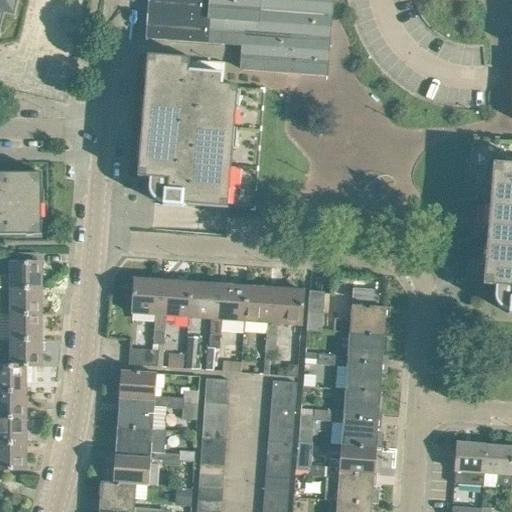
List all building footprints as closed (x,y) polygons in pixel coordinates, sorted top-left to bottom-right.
[(0,0),(0,29),(4,13),(14,16),(17,0),(0,0)] [(209,44),(212,0),(151,0),(149,39),(209,44)] [(316,3),(316,0),(212,0),(209,44),(244,47),(243,70),(325,76),(330,4),(316,3)] [(255,211),(265,89),(222,85),(223,73),(189,70),(190,59),(147,56),(137,178),(149,179),(148,189),(149,193),(151,197),(153,200),(156,202),(160,203),(162,203),(162,206),(183,207),(183,205),(255,211)] [(511,138),(473,135),(473,136),(469,136),(469,140),(468,140),(456,284),(495,287),(494,297),(495,301),(496,305),(499,308),(502,310),(506,311),(508,312),(507,314),(511,314),(511,138)] [(0,235),(41,235),(41,173),(0,173),(0,235)] [(0,289),(41,290),(41,263),(10,263),(10,276),(0,276),(0,289)] [(161,317),(163,281),(134,279),(132,314),(152,315),(155,316),(154,330),(164,331),(165,317),(161,317)] [(188,318),(191,283),(163,281),(161,317),(165,317),(188,318)] [(216,320),(219,285),(191,283),(188,318),(211,320),(210,334),(221,335),(222,321),(216,320)] [(244,322),(247,287),(219,285),(216,320),(222,321),(244,322)] [(272,325),(275,289),(247,287),(244,322),(267,324),(266,339),(276,339),(277,325),(272,325)] [(41,316),(41,290),(0,289),(0,316),(10,316),(41,316)] [(301,326),(304,291),(275,289),(272,325),(277,325),(301,326)] [(367,291),(366,307),(376,307),(377,291),(367,291)] [(321,332),(324,293),(309,292),(307,331),(321,332)] [(384,338),(386,308),(376,307),(366,307),(352,305),(349,335),(384,338)] [(41,342),(41,316),(10,316),(10,342),(41,342)] [(163,346),(164,331),(154,330),(153,345),(163,346)] [(220,349),(221,335),(210,334),(209,349),(215,349),(220,349)] [(382,365),(384,338),(349,335),(348,357),(333,356),(332,366),(347,368),(347,363),(382,365)] [(198,338),(188,337),(186,370),(201,371),(201,365),(196,365),(198,338)] [(275,354),(276,339),(266,339),(265,353),(275,354)] [(41,367),(41,342),(10,342),(0,341),(0,366),(25,367),(41,367)] [(162,368),(163,346),(153,345),(152,351),(130,349),(129,366),(162,368)] [(213,372),(215,349),(209,349),(207,349),(205,371),(213,372)] [(169,354),(168,368),(182,369),(183,355),(169,354)] [(332,366),(333,356),(319,355),(318,365),(332,366)] [(380,393),(382,365),(347,363),(347,368),(345,390),(380,393)] [(297,378),(298,366),(289,365),(288,377),(297,378)] [(0,393),(25,393),(25,367),(0,366),(0,393)] [(155,397),(156,374),(121,371),(119,400),(154,402),(155,397)] [(229,393),(230,381),(206,379),(205,391),(229,393)] [(296,397),(297,384),(273,382),(272,395),(296,397)] [(378,422),(380,393),(345,390),(343,413),(329,412),(328,423),(343,424),(343,419),(378,422)] [(184,399),(170,398),(169,409),(183,410),(184,410),(184,404),(198,405),(199,392),(184,391),(184,399)] [(228,405),(229,393),(205,391),(204,403),(228,405)] [(0,418),(25,419),(25,393),(0,393),(0,418)] [(295,409),(296,397),(272,395),(271,407),(295,409)] [(152,430),(154,407),(169,409),(170,398),(155,397),(154,402),(119,400),(117,428),(152,430)] [(227,417),(228,405),(204,403),(203,415),(227,417)] [(197,420),(198,405),(184,404),(184,410),(183,410),(182,419),(197,420)] [(294,420),(295,409),(271,407),(270,419),(294,420)] [(328,423),(329,412),(314,411),(314,421),(328,423)] [(227,430),(227,417),(203,415),(203,428),(227,430)] [(0,444),(25,445),(25,419),(0,418),(0,444)] [(293,433),(294,420),(270,419),(269,431),(293,433)] [(377,434),(378,422),(343,419),(343,424),(341,447),(376,449),(376,448),(382,449),(383,434),(377,434)] [(166,431),(152,430),(117,428),(115,456),(150,458),(150,453),(164,454),(166,431)] [(226,441),(227,430),(203,428),(202,439),(226,441)] [(292,445),(293,433),(269,431),(268,442),(292,445)] [(225,453),(226,441),(202,439),(201,451),(225,453)] [(292,445),(268,442),(267,455),(291,457),(292,445)] [(26,470),(25,445),(0,444),(0,470),(6,471),(26,470)] [(483,474),(484,446),(457,444),(454,485),(482,487),(483,474)] [(509,490),(511,450),(511,447),(484,446),(483,474),(497,475),(496,489),(509,490)] [(374,478),(376,449),(341,447),(340,460),(330,459),(329,469),(325,468),(324,479),(338,480),(339,475),(374,478)] [(181,450),(180,460),(194,461),(195,451),(181,450)] [(224,466),(225,453),(201,451),(200,464),(224,466)] [(148,486),(150,464),(163,465),(164,454),(150,453),(150,458),(115,456),(113,483),(136,485),(148,486)] [(180,455),(164,454),(163,465),(179,466),(180,455)] [(290,468),(291,457),(267,455),(266,466),(290,468)] [(223,477),(224,466),(200,464),(199,476),(223,477)] [(289,480),(290,468),(266,466),(265,479),(289,480)] [(324,479),(325,468),(310,467),(309,478),(324,479)] [(373,490),(374,478),(339,475),(338,480),(336,502),(372,505),(372,504),(378,505),(379,490),(373,490)] [(223,489),(223,477),(199,476),(199,487),(223,489)] [(288,492),(289,480),(265,479),(264,491),(288,492)] [(116,511),(134,511),(135,508),(136,485),(113,483),(101,482),(99,511),(116,511)] [(222,501),(223,489),(199,487),(198,499),(222,501)] [(176,488),(175,506),(191,507),(192,490),(176,488)] [(287,505),(288,492),(264,491),(263,503),(287,505)] [(211,511),(221,511),(222,501),(198,499),(197,511),(211,511)] [(371,511),(372,505),(336,502),(335,511),(371,511)] [(286,511),(287,505),(263,503),(262,511),(286,511)]
